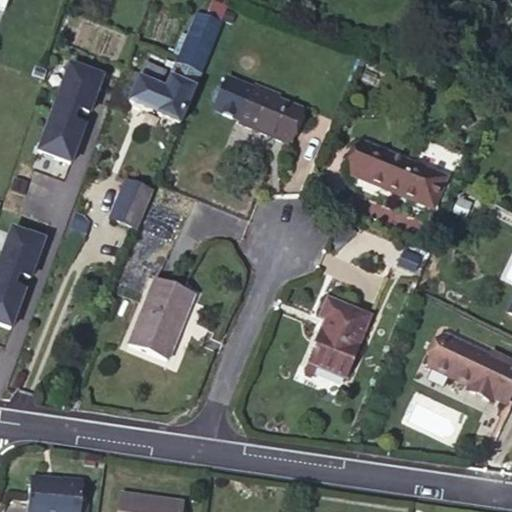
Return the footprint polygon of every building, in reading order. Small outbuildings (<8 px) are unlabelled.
[(203,25),(216,29),(223,10),(211,5),(203,25)] [(193,20),(174,66),(197,76),(200,77),(218,31),(216,29),(203,25),(193,20)] [(41,159),(80,171),(110,78),(71,65),(41,159)] [(197,76),(174,66),(162,94),(135,83),(125,105),(176,126),(197,76)] [(251,93),(224,81),(220,90),(214,91),(210,95),(210,101),(214,106),(211,113),(238,125),(237,127),(283,146),(297,112),(274,102),(269,100),(270,96),(253,89),(251,93)] [(363,148),(359,156),(353,168),(350,177),(430,209),(442,181),(363,148)] [(353,168),(359,156),(354,153),(348,166),(353,168)] [(147,195),(123,185),(107,223),(131,233),(147,195)] [(41,243),(7,232),(0,252),(0,328),(7,331),(21,293),(16,290),(20,279),(26,281),(41,243)] [(413,261),(400,256),(394,270),(408,275),(413,261)] [(190,298),(152,283),(126,349),(164,364),(190,298)] [(319,332),(306,364),(314,368),(343,380),(367,319),(326,301),(318,320),(326,323),(322,332),(319,332)] [(443,339),(429,367),(470,386),(467,390),(466,395),(487,405),(488,402),(503,408),(511,388),(511,371),(487,360),(443,339)] [(511,364),(491,355),(487,360),(511,371),(511,364)] [(314,368),(306,364),(301,374),(309,378),(314,368)] [(470,386),(429,367),(427,371),(467,390),(470,386)] [(59,484),(29,482),(25,511),(77,511),(78,509),(81,482),(60,481),(59,484)] [(179,511),(181,503),(119,495),(116,511),(179,511)]
